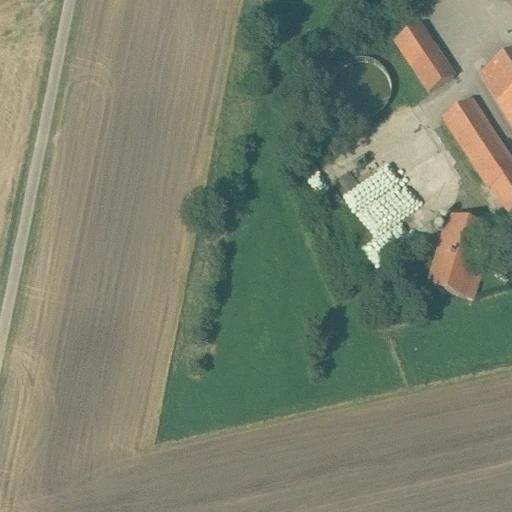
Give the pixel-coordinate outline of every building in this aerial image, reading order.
[(453,80),(419,28),(395,44),(429,95),(453,80)] [(511,57),(480,77),(511,126),(511,57)] [(389,103),(391,91),(388,80),(382,70),(371,63),(367,63),(360,61),(348,64),(338,71),(332,81),(330,92),(332,104),(339,114),(349,120),(361,123),(372,120),(382,113),(389,103)] [(511,166),(470,102),(443,120),(489,190),(491,189),(509,217),(511,215),(511,166)] [(348,175),(336,183),(345,195),(357,187),(348,175)] [(489,229),(449,217),(443,239),(427,289),(467,302),(489,229)] [(489,229),(467,302),(472,303),(494,231),(489,229)] [(511,252),(506,250),(495,270),(506,276),(511,263),(511,252)]
